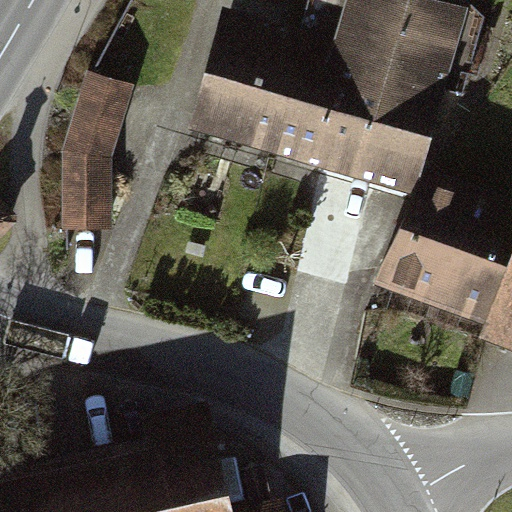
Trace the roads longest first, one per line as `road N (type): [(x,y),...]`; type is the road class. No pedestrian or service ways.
road 1 (tertiary): [(0,312),(208,366),(300,403),(339,429),(395,502)]
road 2 (unclassified): [(395,502),(511,449)]
